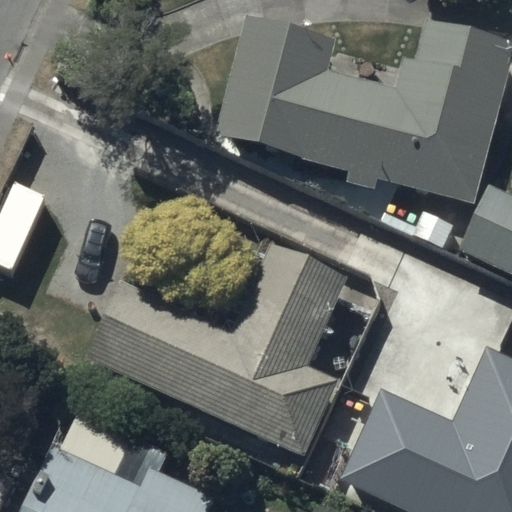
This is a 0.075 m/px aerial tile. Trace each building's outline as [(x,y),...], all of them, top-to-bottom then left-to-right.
[(336,46),(249,22),(217,141),(352,178),(349,189),(381,197),(384,184),(475,209),(511,74),(511,45),(429,23),(416,69),(404,65),(396,94),(328,75),(336,46)] [(511,201),(492,192),(463,256),(511,278),(511,201)] [(511,291),(416,248),(375,337),(473,381),(511,296),(511,291)] [(125,284),(88,364),(303,462),(338,386),(309,373),(349,286),(271,251),(233,334),(125,284)] [(143,493),(54,451),(25,511),(215,511),(218,505),(152,474),(143,493)]
